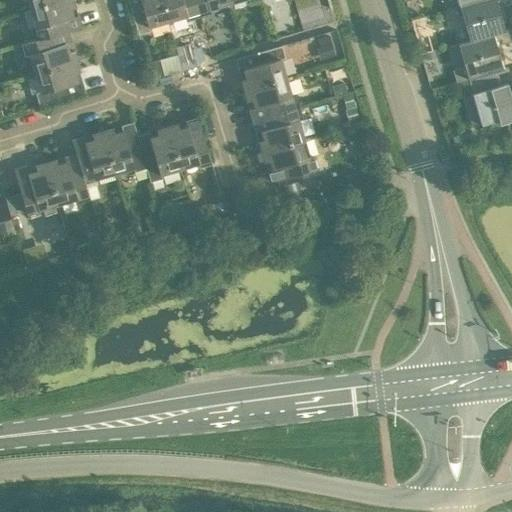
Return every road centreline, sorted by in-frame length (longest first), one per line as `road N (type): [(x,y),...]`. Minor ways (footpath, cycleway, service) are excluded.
road 1 (unclassified): [(0,469),(141,463),(458,499)]
road 2 (primary): [(0,436),(434,382)]
road 3 (residential): [(230,184),(203,77),(111,98)]
road 4 (residential): [(419,165),(369,0)]
road 5 (unclassified): [(458,499),(472,466),(472,378)]
road 6 (unclassified): [(434,382),(438,464),(458,499)]
road 7 (residential): [(0,143),(46,131),(60,117),(111,98)]
